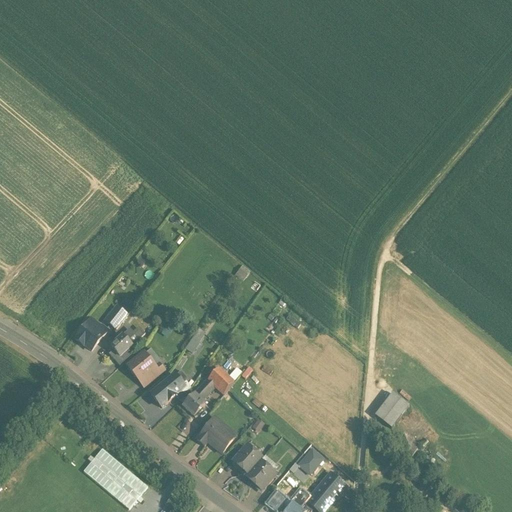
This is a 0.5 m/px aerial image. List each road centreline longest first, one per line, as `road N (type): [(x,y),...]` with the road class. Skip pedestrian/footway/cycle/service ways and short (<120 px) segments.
road 1 (tertiary): [(0,328),(64,369),(235,511)]
road 2 (track): [(392,241),(380,270),(356,511)]
road 3 (track): [(392,241),(511,97)]
road 4 (track): [(384,254),(511,357)]
